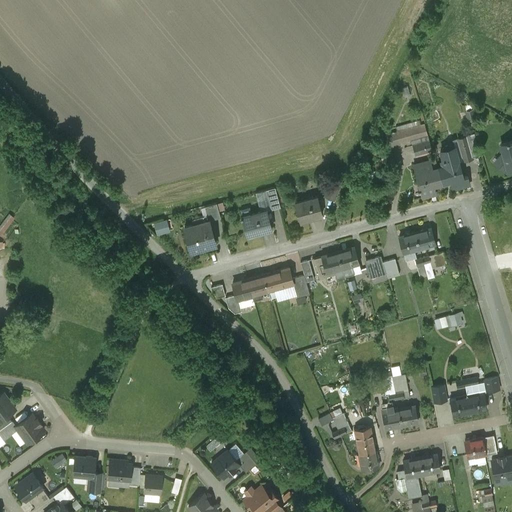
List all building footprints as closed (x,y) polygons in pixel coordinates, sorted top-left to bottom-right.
[(408,86),(402,88),(404,97),(410,95),(408,86)] [(473,109),(466,111),(468,120),(475,118),(473,109)] [(419,120),(396,127),(397,132),(421,125),(419,120)] [(397,132),(388,134),(389,145),(411,139),(427,135),(424,124),(421,125),(397,132)] [(474,133),(466,135),(472,156),(479,154),(474,133)] [(427,135),(411,139),(413,145),(429,141),(427,135)] [(466,135),(457,138),(464,161),(473,158),(472,156),(466,135)] [(511,140),(508,142),(508,141),(506,141),(506,142),(501,144),(503,152),(500,155),(504,158),(498,165),(504,170),(507,167),(508,170),(511,168),(511,140)] [(413,145),(415,154),(432,149),(429,141),(413,145)] [(459,161),(455,146),(440,150),(443,160),(441,160),(442,166),(438,167),(441,180),(449,177),(450,180),(452,188),(469,184),(467,175),(463,176),(459,161)] [(433,168),(430,160),(413,164),(419,188),(420,188),(419,185),(433,182),(434,184),(450,180),(449,177),(441,180),(438,167),(433,168)] [(341,181),(333,177),(325,196),(334,199),(341,181)] [(268,182),(273,200),(282,197),(277,179),(268,182)] [(433,182),(419,185),(420,188),(419,188),(418,188),(418,190),(420,190),(422,197),(436,193),(434,184),(433,182)] [(317,196),(295,202),(300,221),(322,214),(317,196)] [(267,209),(251,214),(249,206),(240,209),(242,216),(241,216),(241,218),(242,217),(247,235),(272,228),(267,209)] [(0,233),(1,235),(16,217),(10,212),(0,224),(0,233)] [(155,221),(156,233),(170,231),(168,219),(155,221)] [(503,230),(500,219),(487,223),(490,234),(503,230)] [(209,220),(184,226),(191,251),(215,244),(209,220)] [(431,228),(415,232),(419,247),(435,243),(431,228)] [(415,232),(399,237),(405,259),(416,257),(414,249),(419,247),(415,232)] [(354,247),(338,251),(343,267),(352,265),(358,263),(354,247)] [(443,250),(435,253),(439,264),(446,262),(443,250)] [(338,251),(314,258),(319,278),(335,273),(336,273),(335,270),(343,267),(338,251)] [(429,255),(422,257),(424,263),(430,261),(431,261),(429,255)] [(381,256),(366,260),(371,277),(385,273),(382,262),(381,256)] [(422,257),(414,259),(416,266),(424,263),(422,257)] [(382,262),(385,273),(386,278),(399,274),(395,258),(382,262)] [(308,259),(300,262),(304,274),(306,282),(314,279),(308,259)] [(352,265),(343,267),(345,276),(354,273),(352,265)] [(288,267),(263,274),(268,290),(268,291),(293,284),(293,283),(292,278),(288,267)] [(343,267),(335,270),(336,273),(335,273),(337,280),(345,278),(345,276),(343,267)] [(263,274),(247,278),(253,296),(252,296),(254,300),(263,298),(261,292),(268,290),(263,274)] [(304,274),(292,278),(293,283),(293,284),(297,297),(303,296),(309,294),(306,282),(304,274)] [(247,278),(232,282),(236,294),(237,300),(238,300),(252,296),(253,296),(247,278)] [(222,284),(211,287),(216,298),(225,296),(222,284)] [(236,294),(225,297),(228,308),(234,313),(241,311),(238,300),(237,300),(236,294)] [(461,310),(434,318),(437,329),(464,321),(461,310)] [(497,377),(483,379),(485,391),(499,388),(497,377)] [(390,378),(381,380),(384,395),(388,394),(393,393),(390,378)] [(444,385),(431,387),(434,402),(447,399),(444,385)] [(3,393),(0,394),(0,419),(7,415),(14,409),(15,409),(15,408),(4,393),(3,392),(2,393),(3,393)] [(482,392),(466,395),(469,411),(485,408),(482,392)] [(466,395),(450,398),(453,414),(469,411),(466,395)] [(415,405),(398,408),(401,424),(417,422),(415,405)] [(398,408),(389,409),(389,407),(381,408),(385,427),(401,424),(398,408)] [(329,413),(318,418),(322,425),(332,420),(329,413)] [(35,419),(31,414),(16,425),(15,426),(18,429),(27,442),(43,430),(39,424),(41,423),(37,418),(35,419)] [(7,415),(0,419),(0,429),(11,421),(7,415)] [(11,421),(0,429),(0,434),(4,440),(18,429),(15,426),(16,425),(12,421),(11,421)] [(370,425),(354,429),(359,453),(375,450),(370,425)] [(344,427),(338,430),(340,435),(346,433),(344,427)] [(338,430),(332,432),(334,438),(340,435),(338,430)] [(493,435),(482,437),(485,454),(497,452),(493,435)] [(482,437),(465,440),(468,457),(485,454),(482,437)] [(227,449),(211,463),(223,477),(229,473),(230,474),(230,473),(229,472),(234,469),(234,470),(235,469),(234,468),(239,464),(240,464),(236,459),(227,449)] [(375,450),(359,453),(362,469),(378,466),(375,450)] [(256,464),(246,451),(236,459),(240,464),(239,464),(246,472),(256,464)] [(59,465),(68,459),(63,452),(54,457),(59,465)] [(496,485),(511,481),(511,453),(490,458),(496,485)] [(436,454),(420,457),(423,473),(439,470),(436,454)] [(95,458),(75,456),(73,474),(89,476),(93,476),(94,472),(95,458)] [(420,457),(403,460),(405,468),(397,470),(398,478),(396,481),(397,488),(400,490),(406,489),(408,497),(421,494),(417,474),(423,473),(420,457)] [(124,460),(110,459),(109,478),(119,479),(119,483),(129,484),(131,466),(131,463),(123,462),(124,460)] [(140,467),(131,466),(129,484),(139,485),(140,467)] [(103,473),(94,472),(93,476),(89,476),(88,489),(97,490),(101,490),(103,473)] [(162,476),(146,474),(144,492),(160,493),(162,476)] [(34,481),(30,475),(21,480),(23,482),(16,487),(26,499),(42,487),(43,487),(37,479),(34,481)] [(261,485),(244,499),(251,508),(254,506),(258,511),(260,511),(261,511),(275,500),(277,498),(270,490),(267,492),(261,485)] [(66,486),(53,495),(59,503),(62,501),(64,504),(74,496),(66,486)] [(42,487),(28,498),(35,508),(50,498),(42,487)] [(214,511),(217,510),(203,494),(188,507),(192,511),(214,511)] [(276,511),(281,508),(275,500),(261,511),(276,511)] [(59,503),(58,504),(57,503),(53,507),(46,511),(69,511),(64,504),(62,501),(59,503)] [(421,502),(412,504),(413,511),(430,511),(429,507),(422,508),(421,502)]
